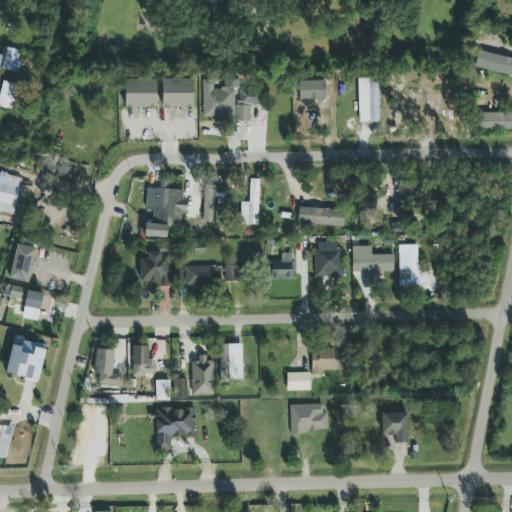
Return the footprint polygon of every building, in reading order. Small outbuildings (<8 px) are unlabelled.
[(21,50),(3,47),(2,55),(0,54),(0,68),(18,71),(21,50)] [(369,101),(359,101),(359,122),(379,121),(378,78),(368,79),(369,101)] [(193,79),(162,79),(161,107),(193,107),(193,79)] [(203,120),(250,119),(249,105),(263,105),(262,88),(241,89),(241,79),(224,79),(224,88),(214,89),(214,81),(202,81),(203,120)] [(156,107),(156,80),(125,80),(125,107),(156,107)] [(0,94),(0,106),(11,109),(17,84),(3,81),(0,94)] [(478,129),(511,129),(511,112),(479,112),(478,129)] [(0,211),(13,214),(22,177),(0,172),(0,211)] [(396,190),(411,195),(415,183),(400,178),(396,190)] [(183,190),(147,188),(146,210),(153,211),(152,224),(145,223),(145,236),(167,237),(167,227),(180,227),(181,210),(186,211),(186,201),(182,200),(183,190)] [(259,188),(243,188),(242,225),(258,225),(259,188)] [(378,208),(379,191),(358,191),(357,208),(378,208)] [(344,226),(344,210),(299,208),(298,224),(344,226)] [(340,242),(315,242),(316,276),(341,276),(340,242)] [(36,249),(17,244),(9,278),(27,283),(36,249)] [(393,254),(371,255),(371,246),(352,247),(352,273),(394,273),(393,254)] [(140,282),(162,282),(162,286),(171,286),(170,252),(147,252),(147,258),(139,258),(140,282)] [(417,252),(398,252),(399,287),(419,287),(417,252)] [(294,280),(293,253),(281,253),(281,261),(269,261),(270,280),(294,280)] [(241,284),(241,266),(185,267),(185,285),(241,284)] [(38,320),(43,293),(6,285),(4,295),(18,298),(14,315),(38,320)] [(12,345),(5,374),(38,382),(47,345),(24,340),(22,347),(12,345)] [(242,344),(219,345),(220,380),(243,380),(242,344)] [(132,376),(155,376),(156,359),(149,359),(149,346),(133,346),(132,376)] [(120,387),(121,375),(112,374),(115,351),(97,348),(94,374),(99,374),(98,384),(120,387)] [(312,375),(323,375),(323,370),(345,370),(344,350),(311,350),(312,375)] [(214,395),(214,361),(206,361),(206,355),(198,356),(199,362),(191,362),(192,395),(214,395)] [(310,391),(310,373),(287,373),(287,391),(310,391)] [(170,380),(156,381),(156,400),(170,400),(170,380)] [(291,433),(328,431),(327,413),(323,413),(323,404),(290,405),(291,433)] [(195,436),(195,408),(154,409),(154,451),(171,450),(170,437),(195,436)] [(408,413),(381,413),(381,435),(395,435),(395,443),(408,443),(408,413)] [(0,458),(6,460),(13,428),(0,425),(0,458)]
